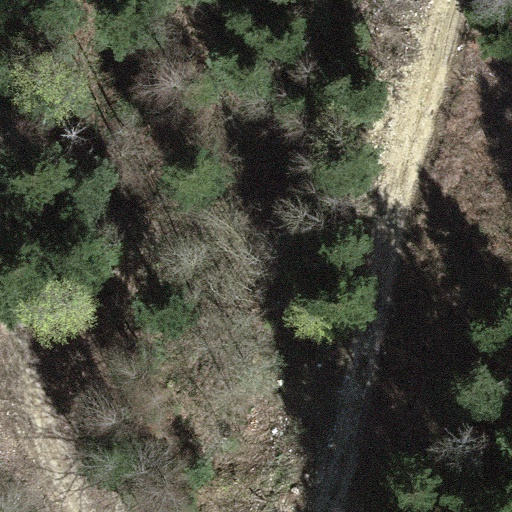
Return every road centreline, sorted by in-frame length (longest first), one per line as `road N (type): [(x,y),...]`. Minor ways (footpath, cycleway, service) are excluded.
road 1 (track): [(321,511),(387,205),(450,0)]
road 2 (track): [(82,511),(17,364),(0,271)]
